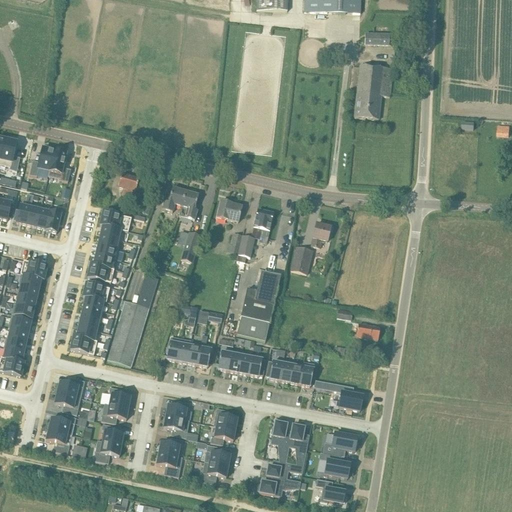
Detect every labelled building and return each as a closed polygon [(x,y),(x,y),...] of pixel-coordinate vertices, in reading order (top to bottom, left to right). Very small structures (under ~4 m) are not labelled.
[(257,0),(257,12),(288,13),(288,0),(257,0)] [(304,0),(304,14),(360,15),(360,0),(304,0)] [(364,46),(388,47),(389,36),(365,36),(364,46)] [(359,67),(357,86),(382,88),(381,98),(390,99),(390,95),(394,71),(359,67)] [(390,95),(390,99),(381,98),(382,88),(357,86),(356,96),(354,119),(378,122),(381,99),(390,100),(390,95)] [(473,132),(474,125),(462,124),(462,132),(473,132)] [(508,139),(510,128),(498,127),(497,138),(508,139)] [(5,142),(0,161),(0,166),(10,169),(9,172),(17,173),(20,160),(13,159),(17,144),(12,143),(12,141),(7,140),(6,142),(5,142)] [(33,163),(29,176),(37,178),(38,171),(49,174),(48,179),(54,153),(53,153),(53,151),(48,150),(48,152),(42,151),(39,165),(33,163)] [(54,153),(48,179),(59,181),(59,183),(67,185),(70,172),(63,170),(66,156),(54,153)] [(139,180),(122,175),(118,189),(124,191),(121,199),(129,201),(132,193),(135,194),(139,180)] [(167,196),(163,211),(172,213),(174,206),(181,208),(185,193),(172,190),(170,197),(167,196)] [(178,218),(194,223),(197,212),(194,212),(198,197),(185,193),(181,208),(178,218)] [(0,203),(0,204),(0,221),(7,223),(12,203),(1,201),(0,203)] [(238,224),(242,209),(232,206),(221,203),(217,219),(238,224)] [(153,208),(142,204),(139,213),(150,217),(153,208)] [(20,205),(16,225),(27,228),(31,210),(31,208),(20,205)] [(86,206),(86,216),(97,215),(97,206),(86,206)] [(31,210),(27,228),(36,230),(40,212),(31,210)] [(40,212),(36,230),(45,232),(50,212),(40,210),(40,212)] [(45,232),(45,233),(56,235),(60,219),(64,220),(66,215),(61,214),(50,212),(45,232)] [(254,222),(253,230),(261,232),(260,237),(267,239),(269,230),(273,215),(257,212),(254,222)] [(103,214),(100,227),(128,234),(131,220),(103,214)] [(331,229),(316,226),(312,240),(313,240),(311,248),(320,250),(322,243),(327,244),(331,229)] [(100,238),(120,243),(122,233),(128,234),(100,227),(100,228),(103,228),(100,238)] [(189,235),(180,263),(191,266),(200,239),(189,235)] [(226,255),(235,257),(237,249),(239,250),(242,238),(232,236),(230,247),(228,247),(226,255)] [(120,243),(100,238),(98,248),(118,253),(120,243)] [(235,257),(238,258),(238,262),(249,265),(251,260),(255,241),(242,238),(239,250),(237,249),(235,257)] [(98,248),(96,258),(115,263),(118,253),(98,248)] [(296,249),(290,273),(307,277),(313,254),(296,249)] [(115,263),(96,258),(93,267),(90,267),(114,273),(114,272),(113,272),(115,263)] [(23,263),(20,277),(21,277),(41,282),(44,282),(47,269),(23,263)] [(114,273),(90,267),(87,281),(110,286),(114,273)] [(269,327),(280,278),(261,274),(256,294),(247,292),(240,320),(241,320),(237,338),(265,345),(270,327),(269,327)] [(21,277),(18,287),(21,288),(38,292),(41,282),(21,277)] [(122,303),(119,313),(122,313),(107,363),(131,370),(149,310),(156,282),(144,278),(142,286),(143,286),(137,307),(125,303),(122,303)] [(86,286),(83,299),(106,305),(109,291),(86,286)] [(21,288),(18,297),(36,301),(38,292),(21,288)] [(18,297),(16,307),(34,311),(36,301),(18,297)] [(85,300),(83,310),(103,315),(103,314),(101,314),(103,305),(106,305),(83,299),(83,300),(85,300)] [(14,306),(11,317),(31,322),(34,311),(16,307),(14,306)] [(191,309),(189,321),(195,322),(197,311),(191,309)] [(101,325),(103,315),(83,310),(81,320),(101,325)] [(336,320),(351,323),(353,313),(338,312),(336,320)] [(208,320),(207,323),(214,324),(216,315),(209,314),(208,315),(208,320)] [(11,320),(8,331),(10,331),(28,335),(30,325),(11,320)] [(81,320),(78,330),(96,334),(98,325),(101,325),(81,320)] [(377,342),(379,330),(358,327),(356,339),(377,342)] [(73,339),(97,345),(97,344),(94,344),(96,334),(78,330),(76,339),(73,339)] [(10,331),(8,340),(26,344),(28,335),(10,331)] [(93,358),(97,345),(73,339),(70,353),(93,358)] [(171,339),(166,362),(177,364),(180,346),(181,341),(171,339)] [(6,340),(3,351),(6,351),(23,355),(26,344),(8,340),(6,340)] [(180,346),(177,364),(187,366),(190,348),(191,343),(181,341),(180,346)] [(289,343),(288,350),(300,352),(300,351),(301,345),(289,343)] [(200,350),(190,348),(187,366),(197,368),(200,350)] [(335,349),(333,356),(343,357),(344,350),(335,349)] [(210,352),(200,350),(197,368),(207,370),(210,352)] [(283,364),(284,352),(273,350),(271,363),(283,364)] [(6,351),(3,360),(21,364),(23,355),(6,351)] [(231,356),(221,354),(218,372),(228,374),(231,356)] [(241,358),(231,356),(228,374),(238,376),(241,358)] [(251,360),(241,358),(238,376),(248,377),(251,360)] [(0,360),(0,361),(0,374),(21,379),(24,365),(21,364),(3,360),(0,360)] [(261,362),(251,360),(248,377),(258,379),(261,362)] [(269,363),(266,378),(269,379),(269,381),(279,383),(283,366),(272,364),(269,363)] [(314,366),(304,365),(303,370),(299,387),(309,389),(314,366)] [(357,383),(365,385),(368,371),(361,370),(361,368),(361,367),(352,365),(352,366),(352,368),(344,366),(342,379),(332,378),(331,385),(345,388),(346,381),(349,382),(357,384),(357,383)] [(293,368),(283,366),(279,383),(289,385),(293,368)] [(303,370),(293,368),(289,385),(299,387),(303,370)] [(59,384),(57,395),(81,401),(85,384),(70,380),(69,386),(59,384)] [(110,390),(109,396),(111,397),(109,408),(128,411),(130,400),(121,398),(122,392),(110,390)] [(57,395),(54,406),(63,408),(62,415),(76,418),(81,401),(57,395)] [(363,399),(342,395),(339,410),(360,414),(363,399)] [(167,408),(165,419),(184,423),(184,422),(186,412),(189,412),(190,406),(178,404),(176,410),(167,408)] [(104,407),(101,424),(116,427),(117,421),(126,422),(128,411),(109,408),(104,407)] [(213,429),(216,429),(235,433),(237,421),(228,420),(229,414),(217,411),(213,429)] [(80,412),(78,420),(87,422),(88,417),(89,414),(80,412)] [(51,421),(48,432),(67,436),(70,426),(72,427),(73,420),(61,417),(60,423),(51,421)] [(165,419),(163,430),(172,432),(171,438),(186,441),(189,423),(184,422),(184,423),(165,419)] [(285,465),(290,437),(285,436),(287,427),(275,424),(274,430),(272,430),(271,436),(273,436),(271,446),(278,448),(279,464),(285,465)] [(290,437),(288,450),(294,451),(296,467),(303,468),(309,441),(302,439),(304,430),(300,429),(300,428),(294,426),(294,428),(292,428),(290,437)] [(103,427),(102,433),(104,433),(102,444),(121,448),(123,437),(114,435),(115,429),(103,427)] [(233,444),(235,433),(216,429),(214,440),(211,439),(210,445),(222,448),(224,442),(233,444)] [(48,432),(46,443),(55,445),(53,453),(52,454),(67,457),(67,456),(72,437),(67,436),(48,432)] [(325,445),(323,456),(333,457),(333,458),(339,459),(340,452),(354,454),(357,440),(355,439),(355,437),(345,435),(344,437),(334,435),(332,447),(325,445)] [(160,445),(158,456),(177,460),(177,459),(179,449),(182,449),(183,443),(171,440),(169,447),(160,445)] [(94,461),(93,463),(108,466),(108,465),(110,457),(119,459),(121,448),(102,444),(97,443),(94,461)] [(207,447),(204,465),(228,469),(230,458),(221,456),(222,450),(207,447)] [(320,455),(319,462),(327,463),(324,477),(347,481),(348,478),(350,470),(349,470),(350,467),(332,463),(333,458),(333,457),(323,456),(320,455)] [(158,456),(156,467),(165,469),(164,477),(178,480),(182,460),(177,459),(177,460),(158,456)] [(279,464),(273,463),(271,472),(267,471),(266,479),(272,480),(272,479),(287,482),(288,474),(302,476),(303,468),(285,465),(279,464)] [(226,480),(228,469),(204,465),(200,485),(215,488),(216,478),(226,480)] [(299,491),(300,484),(287,482),(272,479),(272,480),(271,485),(261,484),(260,488),(259,487),(258,493),(259,494),(259,495),(281,499),(282,493),(299,491)] [(317,482),(315,489),(323,490),(320,504),(327,506),(327,504),(342,507),(342,505),(344,505),(346,499),(344,499),(345,494),(331,491),(332,485),(317,482)]
